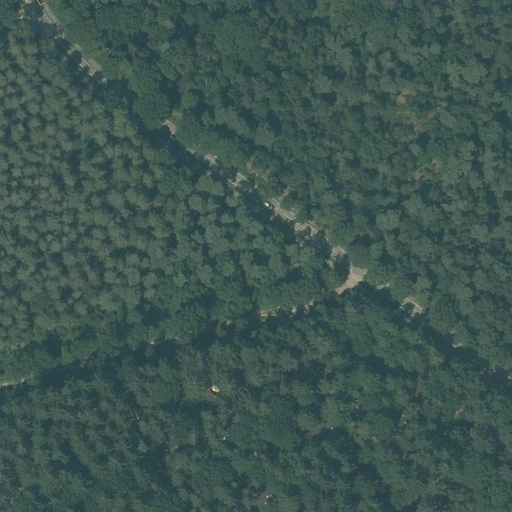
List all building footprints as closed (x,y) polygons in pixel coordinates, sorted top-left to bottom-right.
[(357,361),(362,355),(358,351),(360,348),(349,338),(344,344),(339,338),(330,348),(335,353),(337,351),(343,357),(345,355),(352,362),(355,359),(357,361)] [(366,351),(362,355),(357,361),(362,366),(364,364),(371,370),(372,368),(380,375),(383,372),(384,374),(390,368),(385,364),(387,361),(377,351),(371,357),(366,351)] [(316,363),(306,373),(306,374),(308,376),(303,381),(309,386),(311,384),(314,387),(321,380),(323,382),(329,376),(331,377),(336,372),(327,363),(322,369),(316,363)] [(393,365),(390,368),(384,374),(390,379),(392,377),(398,383),(400,382),(407,388),(410,385),(412,387),(417,382),(412,377),(415,375),(404,364),(399,370),(393,365)] [(276,385),(282,390),(284,388),(287,391),(294,384),(296,386),(302,380),(303,381),(308,376),(306,374),(306,373),(300,367),(295,373),(289,367),(279,378),(281,380),(277,385),(276,385)] [(252,392),(257,386),(252,382),(255,379),(244,369),(239,374),(234,369),(225,378),(230,383),(232,382),(238,388),(240,386),(247,393),(250,390),(252,392)] [(262,381),(257,386),(252,392),(254,394),(249,399),(255,404),(257,402),(260,405),(267,398),(269,400),(275,394),(277,395),(282,390),(276,385),(277,385),(273,381),(268,387),(262,381)] [(417,382),(412,387),(414,389),(408,395),(409,397),(403,404),(406,407),(404,409),(409,414),(414,410),(416,412),(427,401),(421,396),(426,390),(417,382)] [(200,404),(196,409),(195,409),(201,415),(203,412),(206,416),(213,408),(215,410),(221,404),(223,406),(228,400),(219,391),(213,397),(208,391),(198,402),(200,404)] [(169,414),(171,416),(176,410),(171,406),(174,403),(163,393),(158,398),(152,393),(143,402),(149,407),(150,406),(157,412),(159,410),(166,417),(169,414)] [(149,407),(143,402),(139,407),(136,404),(126,415),(131,420),(126,426),(135,435),(140,429),(139,428),(145,421),(143,419),(150,412),(147,409),(149,407)] [(181,405),(176,410),(171,416),(173,418),(168,423),(173,428),(176,426),(179,429),(186,422),(188,424),(194,418),(196,420),(201,415),(195,409),(196,409),(192,405),(186,411),(181,405)] [(409,414),(404,409),(401,412),(396,407),(391,412),(393,414),(390,417),(398,424),(396,426),(402,432),(400,434),(406,439),(415,430),(409,425),(415,419),(409,414)] [(309,433),(314,438),(318,442),(324,437),(329,442),(334,437),(339,431),(337,429),(342,424),(336,419),(334,421),(331,418),(324,425),(322,423),(316,429),(314,428),(309,433)] [(341,433),(339,431),(334,437),(339,441),(336,444),(347,454),(352,449),(358,454),(367,445),(361,440),(360,442),(353,435),(351,437),(344,430),(341,433)] [(314,438),(309,433),(307,435),(304,432),(297,439),(295,437),(289,443),(287,442),(282,447),(285,450),(291,456),(297,450),(302,456),(312,445),(310,443),(314,438)] [(483,452),(489,457),(491,455),(494,458),(501,450),(503,452),(509,446),(511,447),(511,445),(511,438),(506,433),(501,439),(495,433),(485,444),(488,447),(484,452),(483,452)] [(459,457),(464,451),(459,447),(462,444),(451,434),(446,440),(440,435),(431,444),(437,449),(438,447),(445,453),(447,451),(454,458),(457,455),(459,457)] [(282,447),(287,442),(282,437),(280,439),(277,436),(270,443),(268,441),(262,447),(260,446),(255,451),(264,460),(269,454),(275,460),(285,450),(282,447)] [(167,473),(172,478),(177,473),(175,471),(178,468),(171,461),(173,459),(167,453),(168,451),(163,446),(154,455),(159,461),(154,466),(164,476),(167,473)] [(468,447),(464,451),(459,457),(464,462),(466,460),(473,466),(474,464),(482,471),(485,467),(487,469),(492,464),(487,459),(489,457),(483,452),(484,452),(478,447),(473,452),(468,447)] [(375,482),(380,487),(385,482),(384,480),(387,477),(380,470),(382,468),(376,461),(378,460),(372,454),(363,463),(368,469),(363,474),(373,485),(375,482)] [(171,501),(176,506),(181,500),(179,498),(182,495),(175,488),(177,486),(171,480),(172,478),(167,473),(164,476),(158,482),(164,488),(158,493),(169,504),(171,501)] [(256,507),(254,509),(257,511),(262,511),(264,510),(266,511),(267,511),(277,502),(271,496),(277,491),(267,482),(262,487),(264,489),(258,495),(260,497),(253,504),(256,507)] [(385,511),(388,510),(390,511),(395,511),(398,509),(397,507),(400,504),(393,497),(395,495),(389,489),(391,487),(385,482),(380,487),(376,491),(381,496),(376,501),(385,511)] [(30,494),(33,491),(25,483),(19,489),(14,484),(9,489),(13,492),(10,495),(17,502),(16,503),(21,507),(25,502),(23,500),(28,495),(29,496),(31,495),(30,494)] [(50,494),(54,497),(55,498),(57,496),(62,501),(60,504),(65,508),(69,503),(68,502),(74,496),(71,493),(75,489),(70,484),(64,490),(59,484),(54,489),(50,494)] [(50,494),(54,489),(49,485),(44,491),(38,485),(33,491),(30,494),(31,495),(35,499),(37,497),(42,502),(40,505),(45,509),(49,504),(48,503),(54,497),(50,494)] [(423,499),(421,501),(426,507),(430,511),(436,507),(440,511),(441,511),(451,504),(446,498),(444,500),(438,493),(436,495),(429,488),(426,491),(424,489),(418,494),(423,499)] [(181,500),(176,506),(172,509),(174,511),(189,511),(185,507),(186,505),(181,500)] [(400,511),(398,509),(395,511),(421,511),(426,507),(421,501),(418,503),(415,500),(408,507),(406,505),(400,511)] [(23,511),(25,511),(21,507),(16,503),(11,508),(5,503),(1,508),(4,511),(23,511)]
